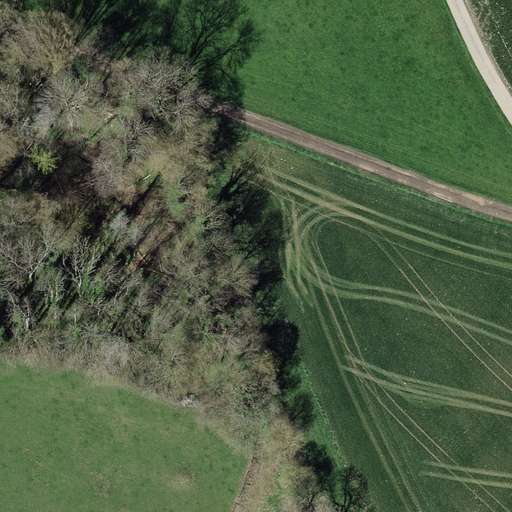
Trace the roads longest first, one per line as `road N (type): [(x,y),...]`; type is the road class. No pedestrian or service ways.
road 1 (track): [(0,20),(434,192),(511,210)]
road 2 (track): [(450,0),(511,126)]
